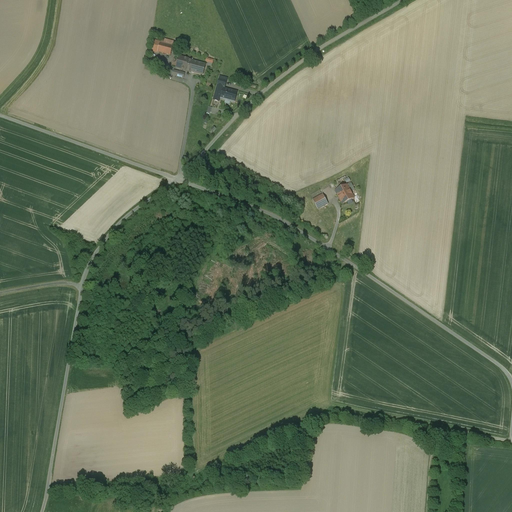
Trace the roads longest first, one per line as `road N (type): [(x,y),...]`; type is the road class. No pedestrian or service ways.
road 1 (unclassified): [(177,180),(321,243),(511,379)]
road 2 (unclassified): [(41,511),(80,283),(110,232),(177,180)]
road 3 (unclassified): [(177,180),(261,91),(322,45),(404,0)]
road 4 (unclassified): [(0,115),(177,180)]
